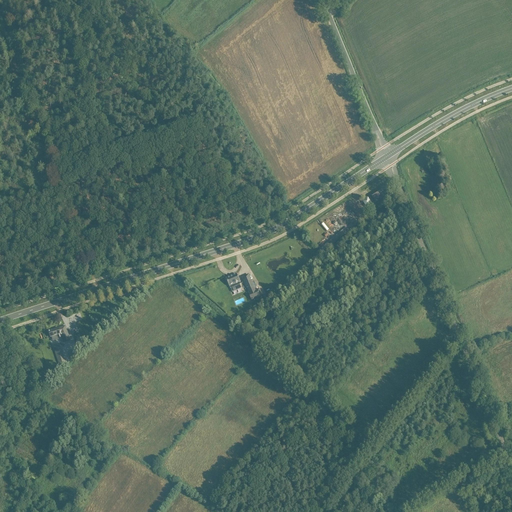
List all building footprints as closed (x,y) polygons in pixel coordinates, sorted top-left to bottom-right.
[(375,201),(387,193),(384,188),(371,196),(375,201)] [(362,201),(366,207),(372,203),(367,197),(362,201)] [(346,227),(319,249),(322,253),(350,231),(346,227)] [(229,287),(230,287),(231,289),(231,288),(232,292),(241,289),(240,285),(241,284),(240,282),(237,274),(226,279),(229,287)] [(259,289),(255,291),(251,280),(244,283),(249,293),(248,294),(251,300),(262,296),(259,289)] [(49,332),(50,337),(51,337),(60,334),(63,342),(70,340),(65,326),(57,329),(58,329),(49,332)] [(61,348),(55,350),(59,362),(64,360),(61,348)]
